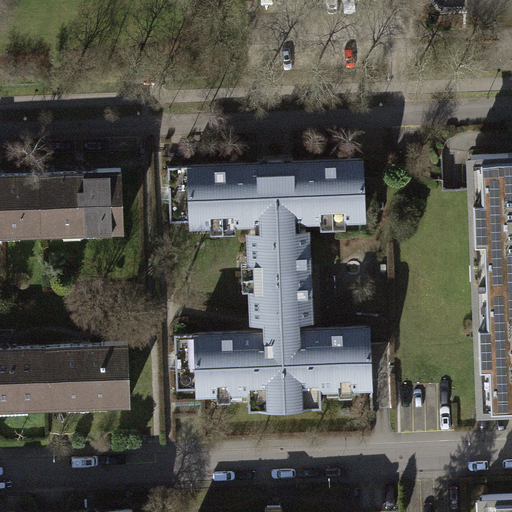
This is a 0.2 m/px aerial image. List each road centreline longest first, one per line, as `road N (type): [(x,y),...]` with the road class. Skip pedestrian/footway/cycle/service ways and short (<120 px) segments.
road 1 (residential): [(0,473),(511,451)]
road 2 (residential): [(0,131),(511,110)]
